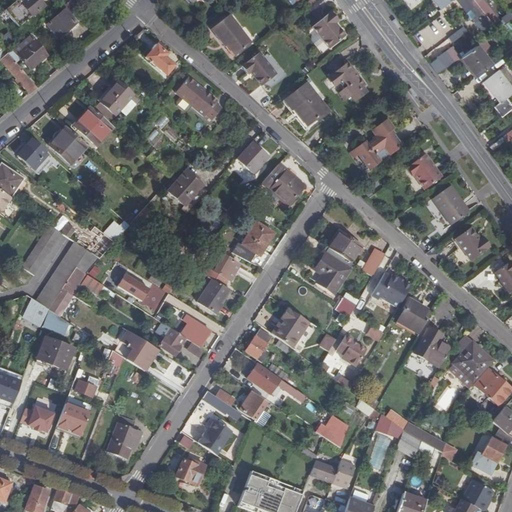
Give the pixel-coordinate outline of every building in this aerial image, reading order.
[(38,21),(48,12),(44,7),(38,0),(18,0),(5,11),(19,28),(34,16),(38,21)] [(84,0),(72,0),(62,10),(63,12),(47,26),(57,39),(74,25),(67,15),(84,0)] [(451,3),(450,1),(449,0),(436,0),(443,9),(451,3)] [(477,4),(468,11),(466,13),(473,23),(475,20),(479,26),(477,28),(482,34),(494,24),(483,11),(477,4)] [(215,14),(206,21),(208,24),(217,17),(215,14)] [(328,14),(309,29),(326,51),(342,39),(332,26),(335,23),(328,14)] [(511,19),(507,14),(499,20),(503,25),(511,19)] [(226,15),(208,29),(223,46),(225,45),(234,55),(249,42),(226,15)] [(29,71),(47,56),(34,41),(17,55),(29,71)] [(474,79),(489,67),(480,53),(486,48),(482,41),(459,59),(474,79)] [(158,45),(156,47),(162,53),(165,51),(158,45)] [(62,68),(70,61),(57,46),(48,53),(62,68)] [(162,53),(156,47),(144,60),(165,78),(174,68),(164,59),(166,56),(162,53)] [(443,54),(431,63),(438,73),(452,62),(456,59),(448,48),(444,52),(442,53),(443,54)] [(257,53),(239,67),(245,74),(248,72),(259,86),(274,75),(257,53)] [(29,95),(37,89),(9,55),(1,62),(29,95)] [(494,96),(507,113),(511,109),(511,96),(510,94),(511,93),(511,65),(510,63),(487,80),(497,93),(494,96)] [(344,65),(342,67),(347,73),(346,74),(349,77),(352,74),(344,65)] [(343,102),(349,97),(361,88),(362,87),(352,74),(349,77),(346,74),(347,73),(342,67),(327,79),(334,87),(336,85),(341,91),(336,95),(343,102)] [(217,103),(188,79),(175,94),(180,98),(176,103),(176,107),(183,112),(186,112),(190,107),(204,119),(206,117),(211,122),(220,111),(214,106),(217,103)] [(315,118),(317,120),(327,113),(304,83),(283,99),(283,100),(291,109),(293,108),(306,125),(315,118)] [(132,97),(117,84),(99,104),(114,117),(132,97)] [(365,94),(361,88),(349,97),(354,103),(365,94)] [(112,129),(90,109),(84,115),(86,117),(75,129),(74,127),(73,128),(95,148),(112,129)] [(83,114),(72,126),(74,127),(75,129),(86,117),(84,115),(83,114)] [(164,116),(157,124),(162,129),(169,121),(164,116)] [(361,142),(352,149),(356,156),(367,171),(387,156),(388,156),(400,148),(389,132),(391,131),(383,121),(369,132),(374,137),(363,145),(361,142)] [(86,148),(65,128),(49,147),(70,166),(86,148)] [(511,130),(500,139),(505,146),(511,140),(511,130)] [(500,139),(488,149),(493,155),(505,146),(500,139)] [(54,159),(32,140),(25,147),(22,150),(16,157),(38,176),(50,163),(54,159)] [(267,160),(251,144),(236,161),(252,176),(267,160)] [(356,156),(352,149),(346,154),(351,160),(356,156)] [(424,157),(405,170),(411,178),(414,176),(425,191),(441,180),(424,157)] [(57,170),(61,166),(54,159),(50,163),(57,170)] [(0,166),(0,192),(11,201),(14,203),(26,184),(0,166)] [(303,188),(278,166),(262,184),(273,195),(279,201),(287,207),(303,188)] [(202,186),(186,172),(168,192),(184,206),(202,186)] [(149,204),(163,188),(159,184),(145,200),(149,204)] [(449,188),(430,202),(449,228),(467,215),(449,188)] [(0,215),(1,214),(2,214),(11,201),(0,192),(0,215)] [(273,208),(279,201),(273,195),(266,202),(273,208)] [(104,236),(113,244),(125,231),(128,227),(123,222),(118,228),(112,223),(102,235),(104,236)] [(274,236),(256,224),(241,246),(259,258),(274,236)] [(62,236),(69,240),(74,232),(67,227),(62,236)] [(210,242),(217,234),(203,227),(196,235),(210,242)] [(50,228),(29,258),(42,266),(62,236),(50,228)] [(469,230),(453,242),(468,262),(486,249),(480,241),(477,243),(469,230)] [(338,234),(327,250),(349,264),(360,248),(338,234)] [(98,261),(103,255),(113,244),(104,236),(92,251),(89,254),(98,261)] [(75,245),(89,254),(92,251),(88,248),(88,249),(77,242),(75,245)] [(85,276),(98,261),(89,254),(75,245),(54,275),(66,283),(67,282),(75,269),(84,276),(85,276)] [(349,264),(327,250),(314,272),(323,278),(318,286),(333,296),(352,266),(349,264)] [(372,279),(384,258),(375,252),(362,273),(364,274),(372,279)] [(205,278),(210,280),(223,289),(227,282),(230,283),(239,267),(223,257),(214,273),(209,270),(205,278)] [(42,266),(29,258),(22,269),(35,278),(42,266)] [(486,270),(489,274),(499,266),(496,263),(486,270)] [(511,272),(511,268),(508,263),(490,276),(505,296),(511,290),(511,273),(511,272)] [(76,288),(84,276),(75,269),(67,282),(76,288)] [(127,269),(116,287),(153,308),(164,290),(127,269)] [(487,271),(473,276),(476,285),(490,280),(487,271)] [(369,284),(372,279),(364,274),(361,280),(369,284)] [(35,303),(48,311),(62,290),(66,283),(54,275),(35,303)] [(397,310),(410,287),(403,283),(402,285),(397,283),(398,280),(392,276),(390,279),(384,275),(371,298),(378,302),(379,299),(397,310)] [(229,292),(225,290),(223,289),(210,280),(197,302),(196,303),(217,316),(223,306),(221,305),(229,292)] [(66,283),(62,290),(71,296),(76,288),(67,282),(66,283)] [(326,303),(306,289),(305,290),(292,282),(280,301),(293,309),(303,294),(308,298),(308,299),(323,309),(326,303)] [(58,318),(72,296),(71,296),(62,290),(48,311),(58,318)] [(176,302),(165,295),(162,301),(173,307),(176,302)] [(335,309),(349,318),(350,317),(355,308),(341,299),(335,309)] [(20,311),(24,301),(17,301),(15,310),(20,311)] [(418,336),(430,314),(407,301),(402,310),(403,310),(396,323),(418,336)] [(309,325),(287,310),(281,319),(284,322),(274,338),(292,352),(309,325)] [(192,344),(199,349),(210,333),(186,318),(183,323),(188,325),(180,337),(185,340),(192,344)] [(284,322),(281,319),(270,336),(274,338),(284,322)] [(179,348),(185,340),(180,337),(162,325),(156,334),(164,339),(158,347),(174,358),(180,349),(179,348)] [(442,335),(429,328),(428,330),(441,337),(442,335)] [(439,370),(450,351),(437,344),(441,337),(428,330),(414,355),(439,370)] [(271,339),(259,331),(245,353),(262,364),(268,354),(263,351),(271,339)] [(133,366),(144,373),(150,362),(147,360),(154,349),(127,332),(120,343),(132,351),(126,361),(133,366)] [(335,342),(328,337),(320,349),(328,354),(335,342)] [(472,344),(466,338),(454,351),(461,356),(472,344)] [(73,349),(45,339),(36,363),(45,367),(46,364),(65,371),(73,349)] [(289,350),(278,343),(275,347),(286,355),(289,350)] [(199,349),(192,344),(188,351),(199,358),(203,351),(199,349)] [(472,344),(461,356),(452,366),(453,367),(449,372),(469,389),(480,376),(493,362),(472,344)] [(100,359),(120,367),(125,356),(105,348),(100,359)] [(150,362),(157,351),(154,349),(147,360),(150,362)] [(359,365),(336,352),(330,363),(352,376),(359,365)] [(280,381),(257,365),(247,380),(270,396),(277,386),(286,392),(290,388),(280,381)] [(322,365),(319,371),(321,373),(349,394),(353,387),(322,365)] [(495,378),(486,372),(471,390),(474,392),(476,389),(497,408),(511,391),(495,377),(495,378)] [(0,398),(12,403),(20,383),(0,374),(0,398)] [(95,388),(78,382),(75,391),(91,398),(95,388)] [(296,392),(290,388),(286,392),(293,397),(296,392)] [(220,391),(215,399),(230,408),(234,401),(220,391)] [(306,399),(296,392),(293,397),(303,404),(306,399)] [(215,399),(207,393),(202,400),(226,415),(226,414),(236,421),(240,415),(230,408),(215,399)] [(257,419),(267,404),(254,396),(242,413),(257,424),(259,421),(257,419)] [(359,401),(357,406),(378,422),(380,416),(359,401)] [(89,412),(66,403),(56,427),(79,436),(89,412)] [(54,414),(33,405),(25,426),(46,434),(54,414)] [(495,440),(507,447),(511,440),(511,412),(506,407),(491,424),(500,431),(495,440)] [(258,419),(264,424),(269,416),(263,412),(258,419)] [(385,420),(403,433),(407,426),(390,413),(385,420)] [(385,420),(380,416),(378,422),(374,433),(378,434),(394,440),(399,442),(403,433),(385,420)] [(203,434),(197,444),(216,457),(231,433),(214,422),(206,436),(203,434)] [(348,428),(341,423),(331,437),(318,429),(314,434),(315,434),(323,440),(327,443),(339,451),(348,428)] [(107,453),(126,460),(129,450),(131,445),(136,447),(140,433),(118,424),(107,453)] [(407,426),(403,433),(421,443),(434,451),(436,452),(442,455),(444,448),(407,426)] [(60,452),(65,434),(54,431),(49,449),(60,452)] [(399,442),(396,452),(414,463),(418,453),(421,443),(403,433),(399,442)] [(323,440),(315,434),(312,438),(322,444),(323,440)] [(504,448),(490,441),(487,448),(484,447),(483,449),(485,451),(477,466),(491,474),(504,448)] [(421,443),(418,453),(432,458),(434,451),(421,443)] [(444,448),(442,455),(441,458),(450,463),(455,453),(444,448)] [(441,458),(442,455),(436,452),(431,467),(437,470),(441,458)] [(315,463),(300,454),(297,460),(311,469),(315,463)] [(175,477),(185,481),(186,479),(198,483),(204,467),(193,462),(192,465),(182,461),(175,477)] [(336,471),(315,463),(309,477),(344,491),(354,469),(339,463),(336,471)] [(0,501),(5,503),(13,483),(0,478),(0,501)] [(476,510),(479,511),(486,511),(489,507),(487,506),(494,494),(472,482),(462,502),(476,510)] [(265,511),(274,493),(251,483),(243,503),(265,511)] [(30,511),(42,511),(50,492),(34,487),(26,510),(30,511)] [(80,498),(59,490),(52,510),(57,511),(74,511),(77,509),(76,508),(80,498)] [(403,494),(397,511),(422,511),(426,503),(403,494)] [(344,511),(373,511),(374,510),(349,501),(345,510),(344,511)] [(444,511),(475,511),(476,510),(462,502),(460,501),(455,510),(447,506),(444,511)]
